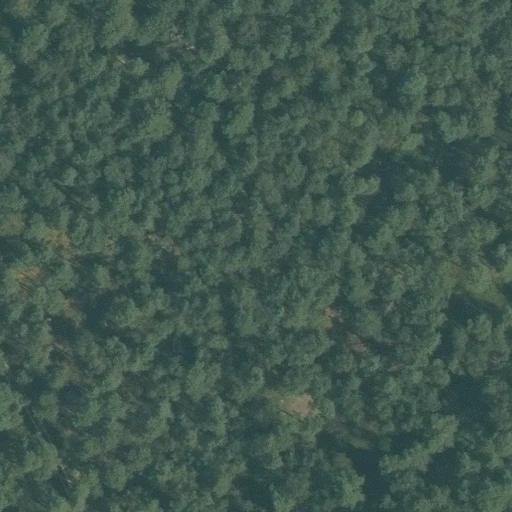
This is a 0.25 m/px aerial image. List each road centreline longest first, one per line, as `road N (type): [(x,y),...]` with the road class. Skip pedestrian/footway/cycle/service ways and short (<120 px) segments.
road 1 (track): [(304,0),(75,70),(40,84),(0,119)]
road 2 (track): [(0,382),(69,511)]
